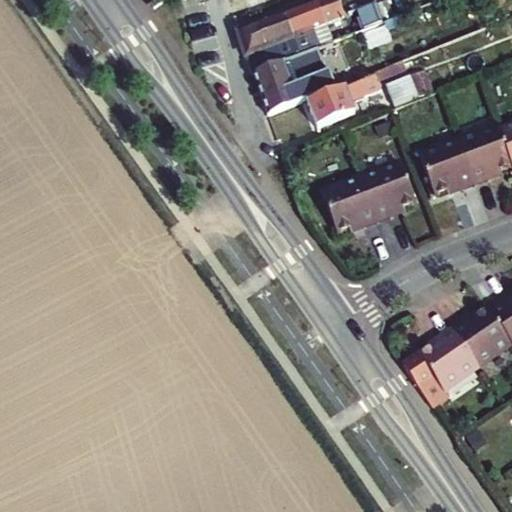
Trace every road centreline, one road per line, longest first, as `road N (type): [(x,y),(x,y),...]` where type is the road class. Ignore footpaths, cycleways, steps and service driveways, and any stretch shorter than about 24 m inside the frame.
road 1 (tertiary): [(104,0),(339,326)]
road 2 (tertiary): [(339,326),(467,511)]
road 3 (residential): [(511,234),(423,271),(339,326)]
